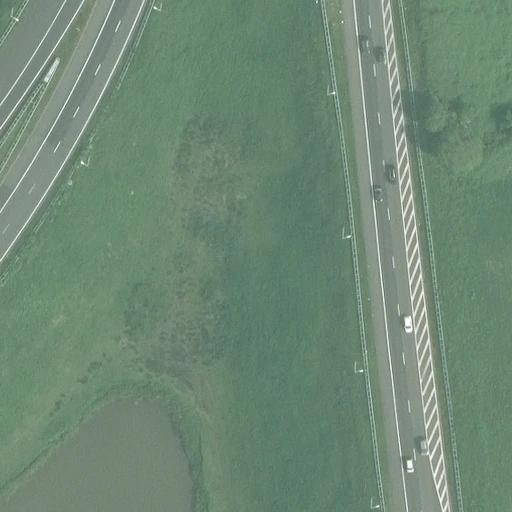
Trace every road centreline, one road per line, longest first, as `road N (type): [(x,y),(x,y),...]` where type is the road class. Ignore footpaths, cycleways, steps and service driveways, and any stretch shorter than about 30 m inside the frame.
road 1 (motorway): [(369,0),(423,511)]
road 2 (motorway): [(128,0),(0,235)]
road 3 (motorway): [(74,0),(0,117)]
